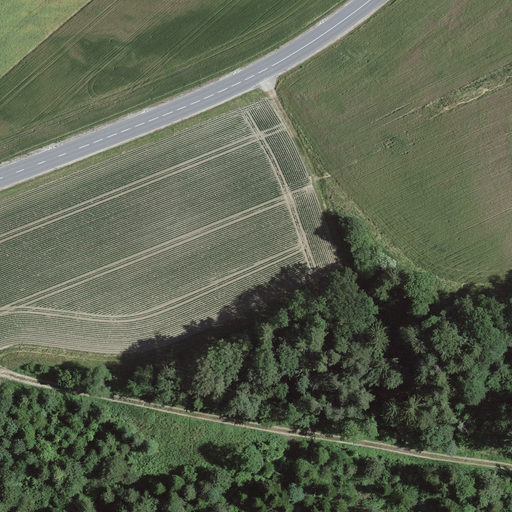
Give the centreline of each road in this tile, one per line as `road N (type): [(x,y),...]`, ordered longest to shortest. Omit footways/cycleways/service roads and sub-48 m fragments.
road 1 (track): [(0,375),(511,467)]
road 2 (secondary): [(0,177),(249,77),(369,0)]
